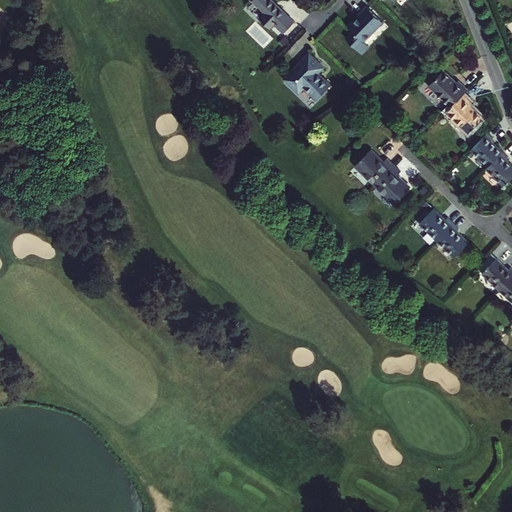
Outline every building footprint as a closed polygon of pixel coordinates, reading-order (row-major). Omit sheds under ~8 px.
[(284,33),(295,21),(277,4),(272,0),(253,0),(265,12),(260,18),(270,28),(274,24),(284,33)] [(358,14),(359,15),(348,26),(353,30),(346,38),(362,54),(369,46),(364,41),(383,21),(367,5),(358,14)] [(309,52),(299,63),(284,78),(299,92),(304,87),(317,99),(331,84),(319,72),(324,66),(309,52)] [(429,85),(451,106),(463,93),(468,89),(458,80),(456,82),(444,69),(429,85)] [(473,103),(463,93),(451,106),(447,110),(469,132),(484,117),(471,105),(473,103)] [(471,150),(489,166),(503,152),(491,140),(494,138),(488,132),(471,150)] [(375,184),(394,164),(387,158),(384,161),(371,149),(355,165),(375,184)] [(489,166),(486,169),(504,185),(511,176),(511,165),(506,160),(509,157),(503,152),(489,166)] [(401,171),(394,164),(375,184),(395,203),(410,187),(397,175),(401,171)] [(420,223),(437,239),(454,223),(448,217),(446,219),(434,208),(420,223)] [(454,223),(437,239),(455,256),(469,241),(457,230),(460,228),(454,223)] [(500,290),(511,277),(511,268),(509,270),(497,258),(483,273),(500,290)] [(511,277),(500,290),(511,301),(511,277)]
